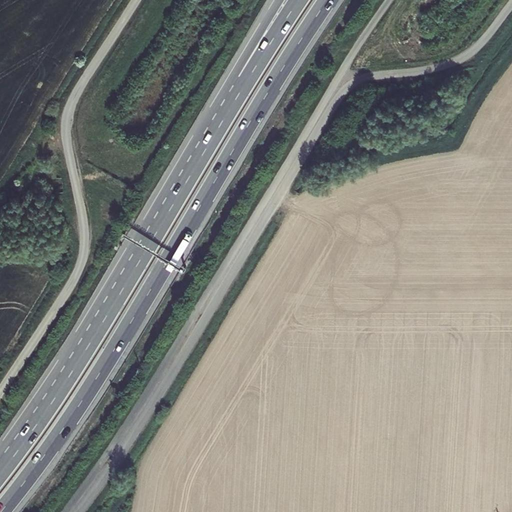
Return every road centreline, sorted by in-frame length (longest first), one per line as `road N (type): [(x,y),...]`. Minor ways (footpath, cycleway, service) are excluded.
road 1 (trunk): [(1,511),(103,368),(327,0)]
road 2 (trunk): [(300,0),(144,252)]
road 3 (trunk): [(280,0),(144,252)]
road 4 (trunk): [(144,252),(0,476)]
